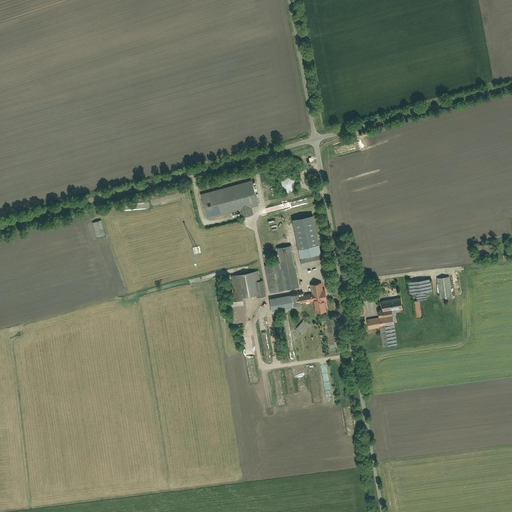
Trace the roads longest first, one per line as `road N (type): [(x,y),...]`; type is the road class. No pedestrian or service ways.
road 1 (residential): [(315,140),(382,511)]
road 2 (residential): [(0,224),(315,140)]
road 3 (track): [(325,196),(252,219),(267,295),(252,317),(260,364),(353,353)]
road 4 (unclassified): [(315,140),(511,86)]
road 5 (track): [(262,267),(102,305)]
road 6 (residential): [(290,0),(315,140)]
